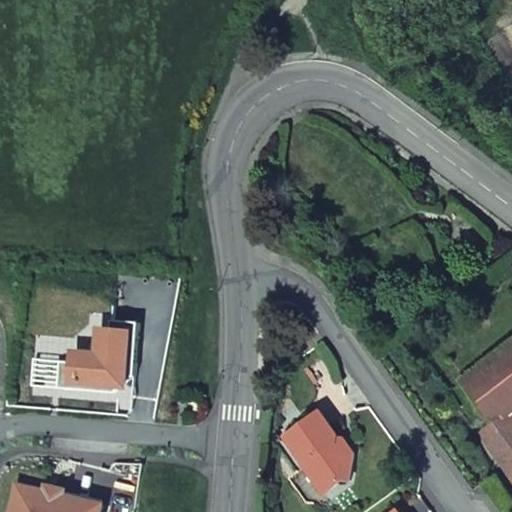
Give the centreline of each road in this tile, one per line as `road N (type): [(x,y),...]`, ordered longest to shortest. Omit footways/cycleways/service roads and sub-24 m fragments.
road 1 (tertiary): [(511,207),(350,88),(299,82),(256,104),(230,149),(229,207),(242,282)]
road 2 (residential): [(466,511),(313,300),(282,284),(242,282)]
road 3 (residential): [(0,437),(19,429),(235,445)]
road 4 (tertiary): [(242,282),(235,445)]
